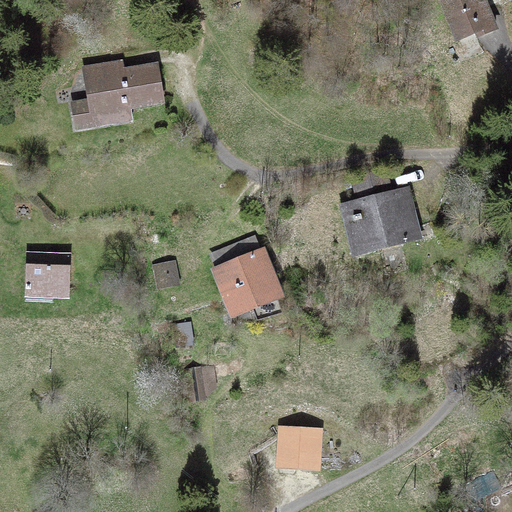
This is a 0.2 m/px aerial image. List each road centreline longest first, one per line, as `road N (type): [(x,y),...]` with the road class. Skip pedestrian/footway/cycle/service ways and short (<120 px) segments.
road 1 (residential): [(511,139),(304,177),(262,174),(231,159),(193,95)]
road 2 (residential): [(290,511),(384,462),(511,349)]
